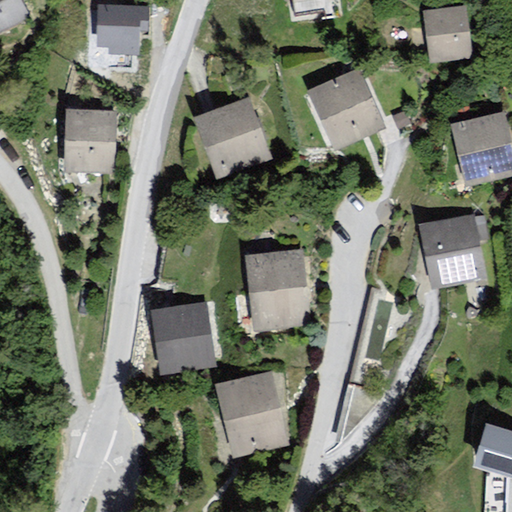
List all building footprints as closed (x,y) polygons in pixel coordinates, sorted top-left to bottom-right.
[(19,0),(0,0),(0,35),(30,20),(19,0)] [(467,6),(422,12),(429,65),(473,59),(467,6)] [(137,10),(96,8),(93,56),(134,59),(137,10)] [(358,74),(306,97),(331,154),(383,132),(358,74)] [(267,160),(244,101),(194,120),(217,179),(267,160)] [(119,112),(68,109),(64,172),(115,175),(119,112)] [(511,147),(504,113),(453,124),(467,187),(511,176),(511,147)] [(471,214),(418,224),(430,291),(483,281),(471,214)] [(299,254),(243,260),(252,334),(308,328),(299,254)] [(205,307),(153,315),(162,376),(214,368),(205,307)] [(271,376),(212,388),(227,460),(285,448),(271,376)] [(511,511),(511,434),(487,426),(473,468),(488,472),(486,511),(511,511)]
